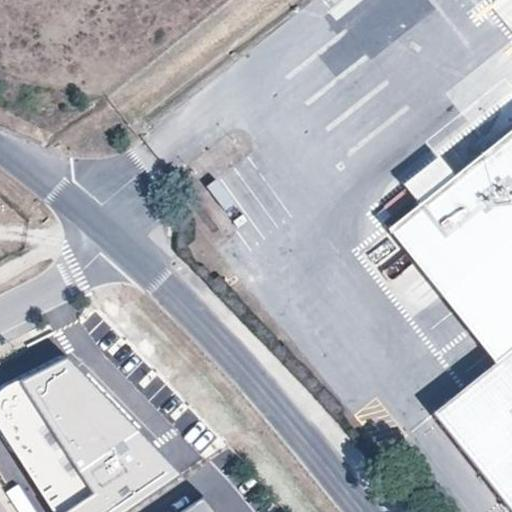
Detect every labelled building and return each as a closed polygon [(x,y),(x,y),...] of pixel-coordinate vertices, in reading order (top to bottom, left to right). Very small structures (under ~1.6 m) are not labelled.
[(511,127),(454,175),(417,204),(386,228),(495,363),(432,413),(511,511),(511,127)] [(402,186),(417,204),(454,175),(439,157),(402,186)] [(69,359),(6,388),(0,392),(0,425),(0,426),(56,511),(123,511),(179,474),(143,435),(88,379),(83,382),(69,359)] [(218,511),(201,490),(173,511),(218,511)] [(21,505),(25,511),(44,511),(35,496),(21,505)]
